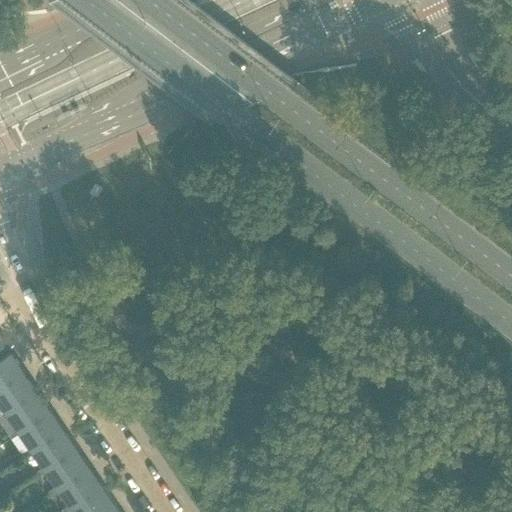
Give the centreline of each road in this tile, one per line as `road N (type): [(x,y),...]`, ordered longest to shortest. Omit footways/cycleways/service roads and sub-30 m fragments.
road 1 (trunk): [(81,0),(511,329)]
road 2 (trunk): [(511,279),(143,0)]
road 3 (secondary): [(89,133),(382,0)]
road 4 (residential): [(161,511),(12,277)]
road 5 (secondary): [(89,133),(137,87),(317,0)]
road 6 (unclassified): [(391,0),(418,46),(464,92),(427,0)]
road 7 (secondary): [(145,0),(0,73)]
